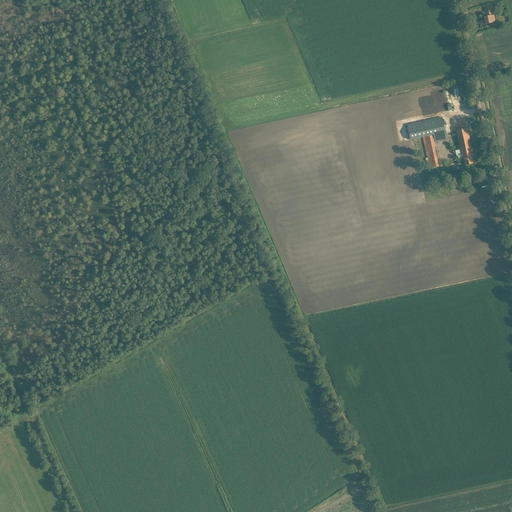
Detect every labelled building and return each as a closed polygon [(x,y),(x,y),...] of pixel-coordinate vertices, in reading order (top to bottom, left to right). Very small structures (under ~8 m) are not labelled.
[(494,14),(492,15),(491,10),(493,10),(492,5),(485,7),(487,16),(484,17),(486,24),(496,22),(494,14)] [(442,117),(437,118),(407,125),(410,140),(423,138),(429,168),(439,166),(433,141),(435,141),(435,142),(447,139),(442,117)] [(467,128),(456,130),(462,159),(464,159),(465,165),(473,163),(471,156),(473,155),(467,128)] [(371,174),(413,167),(409,145),(367,152),(371,174)] [(434,172),(432,172),(433,175),(434,180),(442,178),(441,173),(435,174),(434,172)]
